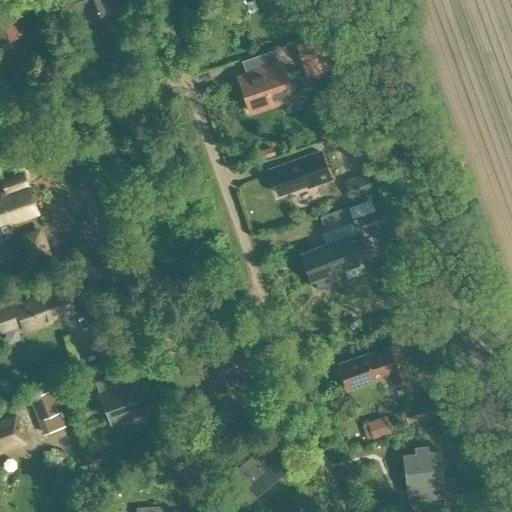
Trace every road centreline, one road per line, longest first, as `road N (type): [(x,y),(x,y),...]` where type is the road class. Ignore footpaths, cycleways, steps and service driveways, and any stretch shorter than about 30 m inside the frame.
road 1 (track): [(511,468),(351,0)]
road 2 (residential): [(184,79),(81,112),(71,125),(68,144),(129,317),(135,327),(162,334),(264,299)]
road 3 (residential): [(264,299),(184,79)]
road 4 (residential): [(342,511),(264,299)]
